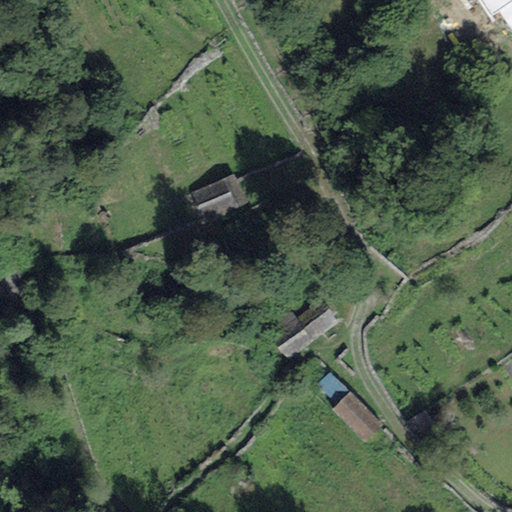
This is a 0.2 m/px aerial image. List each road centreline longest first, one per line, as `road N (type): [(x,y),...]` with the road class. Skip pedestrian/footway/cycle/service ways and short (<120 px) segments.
road 1 (track): [(309,149),(363,274),(365,303),(352,336)]
road 2 (track): [(309,149),(225,0)]
